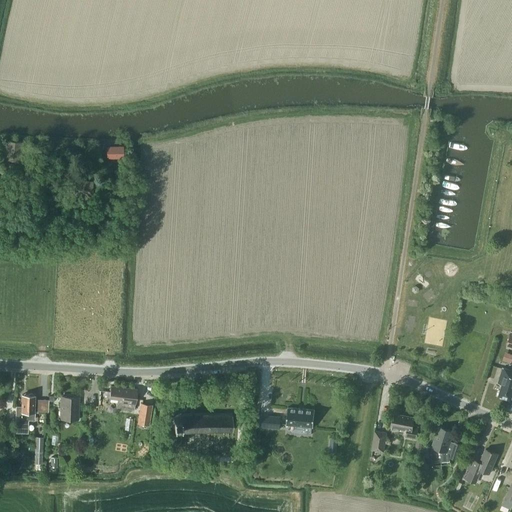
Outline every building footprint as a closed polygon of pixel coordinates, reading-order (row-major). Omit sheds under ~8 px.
[(4,141),(3,159),(26,161),(27,143),(4,141)] [(123,159),(123,146),(106,146),(106,159),(123,159)] [(97,188),(98,179),(88,178),(88,181),(73,179),(75,168),(60,166),(59,178),(67,179),(66,195),(73,196),(73,199),(83,200),(84,198),(90,199),(91,187),(97,188)] [(503,358),(511,361),(511,358),(511,350),(506,349),(503,358)] [(511,370),(502,367),(497,383),(501,384),(498,395),(510,399),(511,393),(511,370)] [(116,402),(116,407),(133,409),(134,403),(136,389),(111,386),(109,402),(116,402)] [(34,413),(34,395),(33,395),(32,394),(29,394),(28,395),(21,395),(21,412),(15,411),(15,422),(27,422),(27,412),(34,413)] [(78,419),(78,397),(60,396),(60,418),(78,419)] [(152,405),(140,403),(137,424),(149,426),(152,405)] [(304,408),(285,406),(283,423),(310,426),(312,409),(304,408)] [(416,438),(418,426),(412,425),(413,417),(393,413),(391,426),(407,429),(405,436),(416,438)] [(208,431),(231,431),(231,415),(208,415),(208,414),(179,415),(179,419),(173,419),(174,428),(179,428),(179,432),(208,431)] [(256,415),(255,427),(279,429),(280,417),(256,415)] [(450,461),(449,457),(456,459),(461,444),(454,442),(450,441),(450,438),(451,438),(453,431),(438,426),(431,447),(440,450),(441,461),(450,461)] [(374,430),(371,449),(383,451),(386,432),(374,430)] [(330,450),(340,451),(340,435),(331,435),(330,450)] [(43,437),(35,437),(34,449),(42,449),(43,437)] [(474,460),(471,466),(469,465),(463,478),(475,483),(481,470),(489,473),(497,454),(485,449),(480,462),(474,460)]
